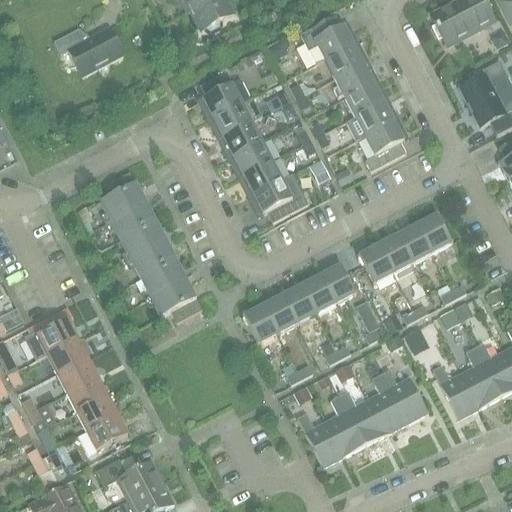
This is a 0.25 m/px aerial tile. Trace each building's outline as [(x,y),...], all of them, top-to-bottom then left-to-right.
[(191,14),(201,34),(206,31),(211,34),(219,30),(219,25),(233,17),(224,0),(178,0),(187,16),(191,14)] [(470,0),(466,3),(432,20),(437,29),(438,31),(435,32),(437,36),(440,35),(443,41),(447,49),(493,25),(479,0),(470,0)] [(511,0),(509,0),(500,5),(505,14),(511,27),(511,0)] [(312,32),(300,38),(309,55),(315,68),(323,64),(324,65),(325,65),(358,47),(347,27),(340,31),(334,21),(312,32)] [(69,55),(82,81),(123,59),(109,32),(86,44),(79,32),(54,45),(61,59),(69,55)] [(503,34),(491,40),(497,52),(509,46),(503,34)] [(282,45),(268,53),(274,64),(288,57),(282,45)] [(324,65),(334,84),(335,84),(368,66),(358,47),(325,65),(324,65)] [(487,77),(459,92),(473,119),(480,132),(490,127),(496,139),(511,130),(511,89),(499,65),(485,72),(487,77)] [(334,84),(344,103),(378,86),(368,66),(335,84),(334,84)] [(198,105),(209,125),(251,103),(241,83),(227,90),(222,80),(201,90),(206,100),(198,105)] [(344,103),(354,123),(388,105),(378,86),(344,103)] [(290,93),(296,104),(305,99),(299,88),(290,93)] [(276,100),(282,111),(291,107),(285,96),(276,100)] [(311,110),(305,99),(296,104),(302,115),(311,110)] [(251,103),(209,125),(219,144),(253,127),(264,121),(254,102),(251,103)] [(356,146),(364,142),(365,141),(398,124),(388,105),(354,123),(346,127),(356,146)] [(296,118),(291,107),(282,111),(287,122),(296,118)] [(398,124),(365,141),(364,142),(374,161),(364,166),(370,177),(406,158),(401,148),(409,144),(398,124)] [(219,144),(229,163),(263,145),(253,127),(219,144)] [(310,131),(316,142),(325,138),(319,127),(310,131)] [(296,138),(302,149),(311,145),(305,134),(296,138)] [(316,142),(322,153),(330,148),(325,138),(316,142)] [(498,167),(509,187),(511,185),(511,144),(498,152),(505,164),(498,167)] [(229,163),(238,182),(273,165),(263,145),(229,163)] [(308,160),(316,156),(311,145),(302,149),(308,160)] [(321,164),(309,170),(319,188),(330,182),(321,164)] [(238,182),(248,201),(283,184),(273,165),(238,182)] [(348,172),(335,178),(341,190),(354,184),(348,172)] [(110,200),(99,206),(100,208),(136,189),(130,176),(104,189),(110,200)] [(272,228),(294,216),(309,209),(293,178),(283,184),(248,201),(259,222),(267,218),(272,228)] [(136,189),(100,208),(106,220),(143,201),(136,189)] [(143,201),(106,220),(113,233),(150,214),(143,201)] [(150,214),(113,233),(120,245),(156,226),(150,214)] [(418,229),(417,229),(432,258),(435,257),(452,248),(437,219),(418,229)] [(156,226),(120,245),(126,258),(163,239),(156,226)] [(417,229),(398,239),(400,242),(402,247),(413,268),(415,267),(432,258),(417,229)] [(163,239),(126,258),(133,270),(169,251),(163,239)] [(379,249),(394,278),(396,277),(404,273),(413,268),(402,247),(400,242),(398,239),(379,249)] [(379,249),(359,260),(374,289),(394,278),(379,249)] [(169,251),(133,270),(139,283),(176,264),(169,251)] [(176,264),(139,283),(146,296),(182,276),(176,264)] [(323,279),(321,280),(336,309),(338,307),(356,298),(341,269),(334,273),(323,279)] [(182,276),(146,296),(152,308),(189,289),(182,276)] [(303,289),(302,290),(317,319),(318,318),(336,309),(321,280),(303,289)] [(189,289),(152,308),(159,321),(196,302),(189,289)] [(451,294),(455,303),(467,298),(462,289),(451,294)] [(302,290),(283,300),(298,329),(317,319),(302,290)] [(499,292),(487,299),(492,309),(505,303),(499,292)] [(440,300),(445,309),(455,303),(451,294),(440,300)] [(263,310),(278,339),(298,329),(283,300),(263,310)] [(196,302),(159,321),(160,322),(171,317),(176,328),(202,314),(196,302)] [(366,306),(356,312),(369,337),(380,331),(366,306)] [(466,306),(454,312),(462,326),(473,320),(466,306)] [(414,314),(419,323),(428,318),(423,309),(414,314)] [(257,350),(278,339),(263,310),(242,321),(257,350)] [(402,320),(406,329),(419,323),(414,314),(402,320)] [(454,314),(440,321),(447,334),(460,327),(454,314)] [(397,319),(383,327),(390,338),(403,331),(397,319)] [(37,365),(47,360),(78,344),(68,324),(39,339),(37,335),(25,342),(37,365)] [(419,332),(405,340),(405,341),(415,359),(429,352),(420,333),(419,332)] [(511,350),(502,356),(511,372),(511,332),(507,335),(511,344),(511,350)] [(376,334),(365,340),(369,348),(380,343),(376,334)] [(390,343),(385,345),(391,355),(404,348),(401,343),(400,341),(399,339),(398,338),(390,343)] [(47,360),(57,379),(88,363),(78,344),(47,360)] [(321,350),(326,360),(332,357),(335,355),(330,345),(321,350)] [(474,353),(501,402),(511,396),(511,372),(502,356),(491,362),(483,348),(474,353)] [(336,355),(341,364),(351,358),(347,349),(336,355)] [(460,377),(480,413),(501,402),(474,353),(465,357),(472,371),(460,377)] [(325,361),(329,370),(341,364),(336,355),(335,355),(332,357),(326,360),(325,361)] [(57,379),(67,398),(98,382),(88,363),(57,379)] [(348,368),(335,374),(336,375),(341,386),(353,379),(348,369),(348,368)] [(298,375),(303,384),(313,378),(308,369),(298,375)] [(376,370),(367,375),(371,383),(380,379),(376,370)] [(459,424),(480,413),(460,377),(449,383),(442,370),(432,374),(459,424)] [(388,392),(407,428),(428,417),(409,381),(396,388),(389,374),(380,379),(388,392)] [(23,386),(17,375),(8,380),(14,391),(23,386)] [(286,381),(291,390),(303,384),(298,375),(286,381)] [(379,397),(366,404),(385,440),(387,439),(407,428),(388,392),(380,379),(371,383),(379,397)] [(67,398),(77,417),(108,401),(98,382),(67,398)] [(0,402),(9,398),(3,386),(0,387),(0,402)] [(334,390),(325,394),(331,405),(338,401),(339,400),(334,390)] [(306,391),(293,398),(299,408),(312,401),(306,391)] [(348,396),(339,400),(346,414),(350,421),(365,450),(367,450),(385,440),(366,404),(355,410),(348,396)] [(337,419),(325,426),(344,462),(345,461),(365,450),(350,421),(346,414),(339,400),(338,401),(331,405),(330,405),(337,419)] [(77,441),(118,420),(108,401),(77,417),(87,436),(77,441)] [(22,407),(28,418),(37,413),(31,402),(22,407)] [(37,413),(28,418),(33,428),(42,423),(37,413)] [(7,419),(12,430),(22,425),(17,414),(7,419)] [(306,418),(297,423),(304,436),(323,472),(344,462),(325,426),(313,432),(306,418)] [(118,420),(77,441),(87,460),(96,456),(128,440),(118,420)] [(14,429),(13,430),(19,442),(28,437),(22,425),(14,429)] [(47,432),(37,437),(37,438),(47,456),(57,452),(56,451),(57,451),(53,443),(47,432)] [(57,452),(47,456),(49,460),(53,467),(62,462),(57,452)] [(37,453),(27,457),(33,469),(42,464),(42,463),(37,453)] [(42,464),(33,469),(38,480),(39,480),(48,475),(42,464)] [(116,485),(127,506),(163,487),(152,465),(127,478),(119,464),(97,475),(105,491),(116,485)] [(66,471),(64,472),(67,479),(70,478),(77,475),(73,468),(73,467),(67,470),(66,471)] [(71,479),(59,484),(62,490),(73,485),(75,484),(72,478),(71,479)] [(122,508),(119,510),(120,511),(168,511),(174,509),(163,487),(127,506),(122,508)] [(33,505),(29,507),(30,509),(31,511),(76,511),(66,490),(42,502),(41,503),(40,502),(33,505)]
